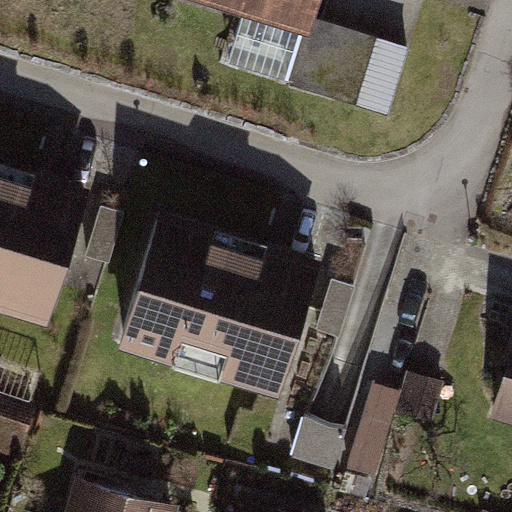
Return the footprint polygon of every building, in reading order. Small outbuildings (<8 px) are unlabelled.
[(316,0),(240,0),(308,21),(289,79),(390,110),(409,46),(311,16),(316,0)] [(87,196),(0,169),(0,289),(53,306),(87,196)] [(109,259),(125,210),(104,203),(88,252),(109,259)] [(318,268),(159,219),(125,328),(179,345),(184,330),(231,344),(226,359),(284,377),(318,268)] [(319,325),(341,332),(356,284),(334,277),(319,325)] [(418,374),(410,401),(435,408),(444,381),(418,374)] [(378,471),(403,387),(375,379),(350,463),(378,471)] [(34,408),(0,396),(0,397),(0,425),(25,434),(34,408)] [(292,402),(287,441),(345,448),(349,409),(292,402)] [(47,511),(43,511),(42,511),(171,511),(173,506),(83,480),(74,511),(47,511)]
